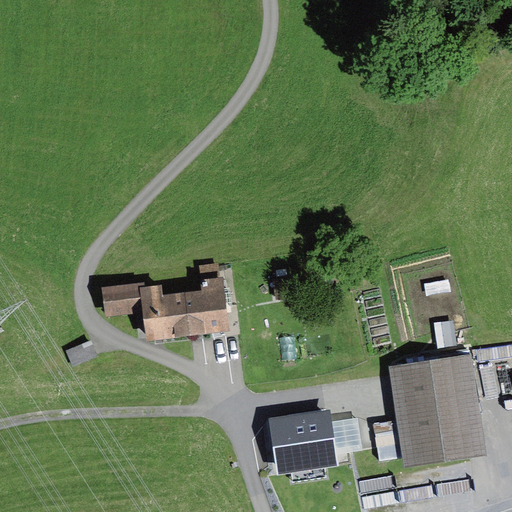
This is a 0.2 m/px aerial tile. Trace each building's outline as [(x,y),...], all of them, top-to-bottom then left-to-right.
[(200,266),(202,281),(220,279),(218,263),(200,266)] [(204,293),(184,296),(189,339),(233,334),(224,278),(220,279),(202,281),(204,293)] [(105,319),(143,315),(140,290),(140,284),(102,288),(105,319)] [(147,344),(189,339),(184,296),(163,299),(162,287),(140,290),(143,315),(147,344)] [(93,341),(66,352),(73,369),(100,359),(93,341)] [(471,358),(390,370),(404,473),(486,461),(471,358)] [(330,413),(270,420),(277,476),(337,469),(330,413)]
